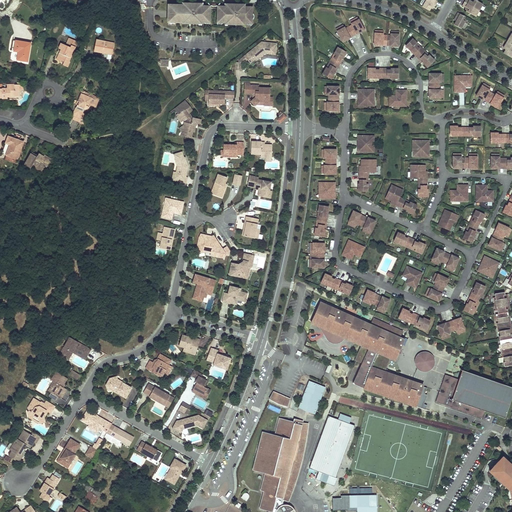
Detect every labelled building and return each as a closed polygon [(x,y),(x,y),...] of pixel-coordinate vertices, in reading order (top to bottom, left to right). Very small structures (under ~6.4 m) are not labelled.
[(437,1),(435,0),(429,0),(428,0),(426,0),(422,7),(429,10),(431,7),(432,8),(433,6),(434,7),(437,1)] [(483,4),(476,0),(474,0),(473,2),(472,1),(469,0),(465,0),(464,2),(479,10),(483,4)] [(479,10),(464,2),(462,5),(468,9),(469,9),(467,12),(475,17),(479,10)] [(200,3),(196,3),(196,4),(190,4),(190,3),(186,3),(186,5),(184,5),(176,5),(172,5),(172,8),(168,7),(168,20),(172,20),(172,22),(176,22),(176,23),(183,23),(183,22),(186,22),(186,24),(189,24),(189,23),(196,23),(196,24),(200,24),(200,22),(202,22),(202,21),(210,22),(210,7),(206,7),(203,7),(203,6),(200,6),(200,3)] [(245,7),(242,7),(242,4),(239,4),(239,5),(235,5),(232,5),(232,4),(229,4),(228,6),(226,6),(226,7),(223,7),(223,8),(218,8),(218,22),(225,22),(228,22),(228,24),(232,25),(232,24),(238,24),(238,25),(242,25),(242,23),(245,23),(245,22),(252,22),(253,8),(248,8),(245,8),(245,7)] [(465,16),(458,13),(455,19),(456,19),(455,21),(456,22),(454,25),(461,29),(465,21),(463,20),(465,16)] [(359,33),(364,30),(358,20),(351,24),(352,25),(348,27),(352,34),(357,31),(359,33)] [(342,42),(348,39),(347,37),(352,34),(348,27),(345,29),(344,27),(337,31),(342,42)] [(380,43),(386,43),(386,35),(383,35),(383,33),(374,33),(374,45),(380,45),(380,43)] [(392,46),(398,46),(399,34),(390,34),(390,35),(386,35),(386,43),(392,44),(392,46)] [(94,51),(98,52),(102,52),(103,50),(112,52),(114,43),(96,39),(94,51)] [(416,57),(422,50),(420,48),(419,49),(416,46),(417,45),(418,44),(412,39),(405,46),(411,51),(412,50),(415,53),(413,54),(416,57)] [(19,52),(14,51),(16,41),(13,40),(10,61),(27,64),(28,61),(17,60),(19,52)] [(62,54),(60,53),(57,60),(61,62),(62,60),(64,61),(64,62),(63,65),(68,67),(70,61),(69,61),(78,41),(75,40),(73,45),(72,46),(71,45),(70,47),(61,43),(59,48),(61,49),(63,50),(62,54)] [(19,52),(17,60),(28,61),(31,43),(16,41),(14,51),(19,52)] [(511,43),(508,41),(503,48),(509,51),(507,55),(511,57),(511,43)] [(276,44),(261,42),(244,56),(247,60),(250,63),(254,60),(261,54),(265,54),(275,55),(276,44)] [(346,53),(337,48),(334,54),(335,55),(336,56),(334,59),(333,58),(331,61),(338,66),(340,62),(339,61),(341,58),(342,59),(346,53)] [(427,67),(434,60),(429,55),(428,56),(427,57),(424,54),(425,53),(422,50),(416,57),(419,59),(420,58),(423,61),(422,62),(427,67)] [(247,60),(244,56),(239,61),(239,63),(241,63),(241,64),(247,60)] [(338,66),(331,61),(329,65),(330,66),(328,69),(327,68),(326,67),(322,74),(331,79),(335,72),(333,71),(335,68),(336,69),(338,66)] [(367,68),(367,78),(375,78),(375,77),(375,76),(379,76),(379,77),(383,77),(383,68),(379,68),(379,70),(375,70),(375,68),(367,68)] [(383,77),(387,77),(387,76),(390,76),(390,77),(390,78),(398,78),(398,69),(390,69),(390,70),(387,70),(387,69),(383,68),(383,77)] [(431,80),(431,86),(439,86),(439,82),(441,82),(441,74),(429,73),(429,80),(431,80)] [(463,85),(465,85),(465,86),(471,86),(471,77),(465,77),(465,76),(454,76),(454,92),(462,92),(463,85)] [(0,98),(7,98),(7,97),(7,95),(10,95),(10,97),(19,96),(19,90),(19,84),(7,85),(7,88),(0,88),(0,98)] [(264,102),(264,105),(264,106),(270,106),(270,97),(270,88),(259,88),(259,85),(245,85),(244,94),(253,94),(255,94),(255,98),(253,100),(251,102),(255,106),(256,105),(259,102),(264,102)] [(328,98),(336,99),(337,92),(339,93),(339,86),(327,86),(327,95),(328,95),(328,98)] [(429,92),(429,98),(440,98),(441,90),(439,90),(439,86),(431,86),(431,92),(429,92)] [(482,97),(487,100),(492,93),(488,91),(489,90),(482,86),(476,96),(481,99),(482,97)] [(374,90),(358,89),(358,98),(360,98),(360,100),(358,100),(358,106),(372,106),(372,100),(374,100),(374,90)] [(214,91),(205,90),(205,100),(208,100),(209,94),(214,94),(214,91)] [(406,106),(406,90),(398,90),(398,97),(396,97),(396,96),(389,96),(389,105),(395,105),(395,106),(406,106)] [(87,103),(95,107),(99,98),(83,91),(78,102),(80,102),(78,105),(77,104),(73,114),(74,115),(75,114),(81,116),(83,118),(85,114),(82,112),(87,103)] [(234,91),(214,91),(214,94),(209,94),(208,100),(208,106),(214,106),(215,104),(219,104),(224,104),(224,99),(234,100),(234,91)] [(492,105),(497,108),(503,98),(496,94),(495,95),(492,93),(487,100),(493,103),(492,105)] [(481,99),(492,105),(493,103),(487,100),(482,97),(481,99)] [(338,111),(339,105),(336,105),(336,99),(328,98),(328,102),(327,102),(326,111),(338,111)] [(192,118),(189,113),(192,111),(189,107),(185,101),(175,108),(177,112),(178,114),(183,121),(184,123),(187,123),(185,130),(187,130),(185,136),(186,136),(184,142),(192,143),(193,137),(192,137),(193,132),(194,132),(196,125),(196,123),(197,123),(200,124),(201,121),(200,120),(192,118)] [(465,127),(457,127),(457,126),(450,126),(450,136),(457,136),(457,135),(457,134),(461,134),(461,135),(465,135),(465,127)] [(465,135),(469,135),(469,134),(473,134),(473,135),(473,136),(480,136),(480,126),(473,126),(473,127),(465,127),(465,135)] [(498,133),(490,133),(490,143),(498,143),(498,142),(498,140),(501,140),(501,142),(506,142),(506,134),(498,134),(498,133)] [(8,136),(6,143),(10,145),(6,155),(16,158),(17,159),(24,142),(8,136)] [(374,136),(357,136),(357,144),(360,144),(360,146),(357,146),(357,152),(372,152),(372,146),(374,146),(374,136)] [(429,149),(429,141),(413,141),(412,151),(414,151),(414,157),(429,157),(429,151),(426,151),(426,149),(429,149)] [(237,145),(223,144),(223,150),(221,150),(221,153),(223,153),(223,154),(231,154),(231,157),(237,157),(237,155),(243,155),(244,143),(237,142),(237,145)] [(261,142),(252,142),(251,154),(261,154),(261,157),(265,157),(265,161),(272,161),(272,145),(265,144),(261,144),(261,142)] [(336,156),(336,149),(324,149),(324,158),(325,158),(325,162),(333,162),(333,156),(336,156)] [(189,166),(186,158),(185,158),(183,152),(174,155),(176,161),(175,161),(177,167),(176,169),(176,172),(177,173),(176,176),(175,181),(186,184),(188,178),(186,177),(188,171),(186,171),(187,168),(188,168),(189,166)] [(25,164),(31,168),(32,166),(37,168),(38,166),(43,169),(45,166),(47,167),(52,159),(49,157),(47,160),(43,157),(44,156),(39,154),(38,155),(37,157),(31,154),(25,164)] [(465,166),(465,158),(461,158),(461,157),(453,156),(453,168),(459,168),(459,166),(465,166)] [(477,168),(477,157),(469,157),(469,158),(465,158),(465,166),(471,166),(471,168),(477,168)] [(497,166),(503,166),(503,158),(499,158),(499,157),(491,157),(491,169),(497,169),(497,166)] [(503,158),(503,166),(511,166),(511,168),(511,167),(511,157),(511,158),(511,160),(507,160),(507,158),(503,158)] [(361,160),(361,166),(361,172),(359,172),(359,176),(367,176),(367,172),(374,172),(374,167),(376,167),(376,160),(361,160)] [(333,168),(333,162),(325,162),(325,165),(324,165),(324,174),(335,174),(336,168),(333,168)] [(425,171),(425,165),(410,165),(410,172),(412,172),(412,178),(413,178),(419,178),(418,181),(427,182),(427,178),(425,178),(425,171)] [(227,177),(218,174),(212,190),(219,192),(219,191),(224,192),(225,187),(224,187),(225,184),(227,177)] [(240,185),(242,176),(234,175),(233,183),(240,185)] [(271,182),(258,180),(258,178),(249,176),(247,187),(255,188),(259,189),(262,190),(261,196),(263,196),(263,197),(270,199),(272,191),(269,191),(271,182)] [(365,180),(367,180),(367,176),(359,176),(359,184),(358,184),(358,191),(368,191),(368,184),(367,184),(365,184),(365,180)] [(427,182),(418,181),(418,186),(420,186),(420,189),(418,189),(418,197),(427,197),(428,189),(426,189),(427,182)] [(335,191),(335,183),(319,183),(319,193),(321,193),(321,199),(335,199),(335,193),(333,193),(333,191),(335,191)] [(399,198),(402,192),(397,190),(398,188),(391,185),(385,198),(391,201),(396,203),(395,205),(399,207),(402,199),(399,198)] [(459,192),(457,192),(457,191),(450,191),(450,200),(456,200),(456,201),(467,201),(467,185),(459,185),(459,192)] [(484,185),(476,185),(476,201),(487,201),(487,200),(493,200),(493,192),(487,192),(486,192),(484,192),(484,185)] [(262,190),(259,189),(255,188),(254,190),(259,190),(258,196),(263,197),(263,196),(261,196),(262,190)] [(171,219),(173,213),(173,211),(175,212),(174,213),(180,215),(183,202),(177,201),(177,203),(170,201),(170,199),(165,198),(161,217),(171,219)] [(402,199),(399,207),(406,210),(406,211),(413,214),(417,205),(410,202),(409,203),(409,204),(405,203),(406,201),(402,199)] [(506,205),(503,212),(511,216),(511,215),(511,199),(510,199),(507,206),(506,205)] [(328,207),(319,205),(318,213),(319,213),(320,213),(319,217),(318,216),(317,220),(326,222),(327,218),(325,218),(326,214),(327,214),(328,207)] [(458,216),(445,210),(438,225),(446,228),(447,224),(451,226),(453,221),(455,222),(458,216)] [(484,215),(475,210),(472,217),(473,218),(474,218),(473,222),(472,221),(470,225),(478,228),(480,225),(478,224),(480,221),(481,221),(484,215)] [(358,213),(353,211),(348,222),(356,225),(356,224),(360,225),(363,218),(358,216),(358,213)] [(258,219),(246,217),(245,222),(246,222),(245,230),(243,230),(242,235),(254,238),(256,229),(258,219)] [(369,220),(363,218),(360,225),(363,227),(363,228),(370,232),(375,221),(370,218),(369,220)] [(326,222),(317,220),(317,224),(318,225),(318,228),(316,228),(315,228),(314,235),(324,237),(325,229),(323,229),(324,225),(325,226),(326,222)] [(495,235),(503,239),(504,235),(506,236),(509,228),(498,223),(496,229),(498,230),(495,235)] [(478,228),(470,225),(468,228),(470,229),(468,232),(467,231),(466,231),(462,238),(471,242),(475,235),(473,234),(475,231),(476,232),(478,228)] [(175,229),(164,227),(163,233),(158,232),(157,240),(161,241),(163,243),(164,243),(164,246),(165,249),(171,250),(172,246),(171,244),(172,238),(173,238),(175,229)] [(397,233),(393,242),(400,245),(401,244),(401,243),(405,244),(404,245),(408,247),(411,239),(408,237),(407,239),(404,237),(404,236),(397,233)] [(216,243),(212,238),(210,239),(205,238),(206,236),(200,235),(200,238),(199,238),(196,249),(197,249),(198,253),(204,252),(205,251),(211,252),(210,255),(224,258),(224,255),(228,256),(229,251),(227,247),(222,250),(217,242),(216,243)] [(488,245),(499,250),(502,243),(501,242),(503,239),(495,235),(493,241),(491,240),(488,245)] [(411,239),(408,247),(412,248),(412,247),(415,249),(415,250),(414,251),(421,254),(425,245),(418,242),(418,243),(414,242),(415,240),(411,239)] [(348,240),(342,255),(349,258),(352,252),(354,253),(354,254),(360,256),(364,248),(358,246),(358,245),(348,240)] [(324,243),(312,243),(312,252),(314,252),(314,256),(322,256),(322,250),(324,250),(324,243)] [(437,248),(432,259),(439,263),(440,261),(444,263),(447,255),(441,253),(442,251),(437,248)] [(249,262),(251,255),(244,254),(243,260),(243,261),(239,264),(237,264),(231,263),(229,275),(247,279),(248,277),(246,274),(247,268),(250,266),(251,262),(249,262)] [(252,266),(254,256),(251,255),(249,262),(251,262),(250,266),(247,268),(246,274),(248,277),(249,269),(252,266)] [(447,255),(444,263),(447,264),(446,266),(454,269),(459,258),(453,256),(452,258),(447,255)] [(322,256),(314,256),(314,259),(312,259),(312,268),(324,268),(324,262),(322,262),(322,256)] [(481,263),(477,271),(492,278),(496,269),(495,268),(497,262),(484,256),(482,261),(484,262),(483,264),(481,263)] [(264,268),(265,257),(258,257),(257,267),(264,268)] [(409,278),(409,277),(411,278),(408,285),(416,288),(422,273),(412,269),(412,270),(406,267),(403,275),(409,278)] [(214,280),(194,273),(191,280),(196,282),(198,283),(197,287),(194,286),(190,297),(198,300),(200,295),(201,296),(204,290),(210,292),(214,280)] [(328,286),(328,285),(329,284),(332,285),(331,286),(335,288),(338,280),(335,278),(334,280),(331,279),(332,277),(325,274),(321,283),(328,286)] [(449,279),(438,274),(434,282),(436,282),(434,286),(442,289),(444,284),(446,285),(449,279)] [(338,280),(335,288),(339,290),(339,288),(342,290),(342,291),(341,292),(348,295),(352,286),(345,283),(345,285),(341,283),(342,282),(338,280)] [(470,297),(478,300),(479,296),(478,296),(480,293),(481,293),(482,294),(485,287),(476,283),(473,290),(474,290),(473,294),(471,293),(470,297)] [(241,289),(230,286),(228,294),(225,293),(222,302),(230,304),(230,303),(231,302),(235,303),(237,298),(246,300),(248,293),(240,292),(241,289)] [(442,289),(434,286),(433,289),(431,289),(428,296),(439,301),(441,296),(439,295),(442,289)] [(367,290),(362,301),(370,304),(371,303),(374,304),(377,297),(372,294),(373,292),(367,290)] [(494,304),(509,302),(508,296),(504,297),(504,296),(505,296),(505,292),(495,294),(495,298),(493,298),(494,304)] [(377,297),(374,304),(378,306),(377,307),(385,311),(390,300),(384,297),(383,300),(377,297)] [(463,310),(472,315),(476,308),(475,307),(473,306),(475,303),(476,304),(478,300),(470,297),(468,300),(470,301),(468,304),(467,303),(463,310)] [(370,325),(320,302),(311,323),(316,325),(345,338),(361,345),(355,360),(362,363),(353,383),(364,388),(420,408),(425,394),(421,393),(423,386),(423,385),(385,372),(391,358),(395,360),(404,340),(400,338),(403,332),(373,318),(370,325)] [(509,302),(494,304),(495,311),(497,310),(498,314),(508,313),(507,310),(506,310),(506,308),(510,308),(509,302)] [(402,309),(398,318),(405,321),(406,320),(406,318),(410,320),(409,321),(413,323),(416,315),(413,313),(412,315),(409,313),(409,312),(402,309)] [(498,314),(495,314),(496,319),(498,318),(498,323),(496,324),(497,328),(510,326),(509,320),(508,321),(507,317),(508,317),(508,313),(498,314)] [(416,315),(413,323),(416,325),(417,323),(420,325),(420,326),(419,327),(426,330),(430,321),(423,318),(423,319),(419,318),(420,317),(416,315)] [(449,324),(452,332),(456,330),(456,332),(464,329),(460,318),(454,320),(455,322),(449,324)] [(437,326),(441,337),(449,334),(448,333),(452,332),(449,324),(444,326),(443,324),(437,326)] [(344,339),(345,338),(316,325),(317,325),(318,326),(322,332),(324,334),(327,339),(328,341),(330,342),(332,343),(333,344),(335,344),(337,344),(339,343),(341,342),(343,341),(343,340),(344,339)] [(510,326),(497,328),(498,332),(500,332),(500,336),(499,337),(499,341),(511,339),(511,335),(510,335),(509,331),(511,331),(510,326)] [(192,340),(189,339),(190,338),(182,335),(178,347),(183,349),(188,350),(187,354),(194,356),(199,340),(192,338),(192,339),(192,340)] [(82,354),(86,348),(69,338),(59,356),(66,360),(70,352),(72,353),(74,350),(82,354)] [(511,339),(499,341),(500,345),(502,344),(502,349),(500,350),(501,354),(511,352),(511,346),(511,347),(511,343),(511,342),(511,339)] [(85,360),(90,350),(86,348),(82,354),(74,350),(72,353),(85,360)] [(210,349),(207,357),(214,360),(213,362),(212,366),(226,371),(230,359),(217,354),(218,351),(210,349)] [(415,358),(415,360),(414,363),(415,365),(416,367),(417,369),(418,370),(421,372),(423,372),(425,372),(427,372),(429,371),(432,369),(434,366),(435,362),(435,360),(434,358),(433,356),(431,354),(429,353),(428,352),(424,352),(421,352),(419,353),(416,356),(415,358)] [(511,352),(501,354),(502,358),(504,358),(505,363),(503,363),(503,367),(511,365),(511,352)] [(170,361),(159,355),(157,360),(158,360),(156,363),(155,362),(154,365),(152,364),(149,362),(145,369),(157,376),(159,374),(162,373),(163,374),(165,375),(169,367),(168,366),(170,361)] [(194,370),(190,376),(196,379),(194,382),(196,383),(191,392),(196,394),(197,391),(207,396),(210,391),(205,388),(208,382),(200,378),(202,375),(194,370)] [(505,418),(511,398),(511,387),(462,370),(459,379),(445,375),(436,402),(443,404),(444,401),(448,402),(447,406),(482,418),(485,411),(505,418)] [(64,384),(67,379),(56,371),(50,380),(53,381),(56,383),(51,393),(57,397),(61,399),(66,390),(64,388),(62,387),(64,384)] [(116,392),(116,393),(125,399),(131,389),(117,381),(116,377),(109,379),(110,382),(108,385),(105,385),(107,391),(110,390),(112,390),(116,392)] [(173,389),(183,382),(180,378),(170,385),(173,389)] [(51,393),(56,383),(53,381),(47,391),(51,393)] [(315,414),(325,387),(309,381),(299,408),(315,414)] [(148,384),(143,392),(149,396),(149,397),(164,405),(169,396),(148,384)] [(197,391),(196,394),(205,399),(207,396),(197,391)] [(290,400),(273,392),(269,398),(288,406),(290,400)] [(173,398),(169,396),(164,405),(168,407),(173,398)] [(28,418),(31,418),(34,417),(38,420),(39,423),(44,422),(43,418),(42,415),(44,413),(45,413),(46,412),(47,412),(50,414),(54,406),(46,401),(44,404),(41,403),(41,404),(33,399),(27,408),(28,412),(27,412),(28,418)] [(182,403),(178,410),(184,414),(186,410),(188,406),(182,403)] [(97,418),(93,416),(94,415),(87,411),(81,421),(89,425),(87,428),(94,432),(97,428),(99,429),(103,431),(108,423),(97,417),(97,418)] [(348,423),(350,417),(341,414),(339,419),(348,423)] [(176,421),(172,429),(179,433),(182,427),(181,425),(185,424),(186,428),(193,427),(193,425),(195,424),(196,426),(197,425),(203,429),(208,420),(199,415),(176,421)] [(355,425),(348,423),(339,419),(330,416),(325,431),(327,431),(325,437),(321,436),(309,468),(319,471),(336,477),(341,464),(336,462),(338,457),(342,459),(355,425)] [(325,437),(327,431),(325,431),(330,416),(328,416),(321,436),(325,437)] [(270,511),(294,511),(294,510),(292,507),(289,505),(286,504),(283,505),(282,503),(284,499),(288,501),(296,478),(303,454),(307,424),(302,423),(298,422),(298,424),(295,423),(295,422),(284,419),(282,426),(278,425),(276,435),(266,433),(265,438),(265,439),(260,448),(259,453),(258,466),(257,471),(266,473),(261,491),(265,492),(260,509),(271,511),(270,511)] [(133,438),(124,433),(123,434),(122,433),(122,432),(114,427),(111,426),(107,434),(109,436),(112,437),(110,441),(118,446),(120,442),(129,447),(133,438)] [(40,436),(33,432),(30,436),(23,431),(17,440),(16,439),(14,442),(9,450),(11,451),(10,453),(11,453),(9,456),(14,459),(18,461),(20,459),(22,455),(21,454),(22,452),(23,452),(23,451),(24,450),(24,449),(28,448),(29,447),(29,448),(33,441),(36,442),(40,436)] [(81,445),(71,439),(65,449),(66,450),(64,454),(63,453),(60,457),(62,459),(60,463),(66,467),(68,463),(71,464),(76,456),(74,455),(81,445)] [(150,448),(141,442),(136,451),(152,460),(157,451),(151,448),(151,450),(149,449),(150,448)] [(94,460),(99,452),(97,451),(93,448),(91,447),(86,456),(94,460)] [(511,511),(511,468),(511,465),(503,457),(498,462),(492,468),(495,471),(494,473),(495,474),(499,478),(505,483),(508,486),(509,484),(511,487),(511,489),(511,511)] [(186,465),(175,459),(169,468),(170,469),(168,474),(170,475),(167,481),(174,485),(179,476),(178,475),(179,473),(180,474),(181,474),(186,465)] [(337,478),(336,477),(319,471),(316,479),(334,485),(337,478)] [(499,478),(495,474),(493,476),(503,485),(505,483),(499,478)] [(54,476),(52,475),(49,480),(47,478),(39,491),(42,493),(39,497),(43,499),(45,495),(48,497),(59,479),(58,479),(54,476)] [(82,489),(86,492),(89,486),(81,482),(79,486),(82,488),(82,489)] [(101,493),(89,486),(86,492),(89,493),(85,499),(94,505),(101,493)] [(376,511),(376,495),(341,496),(341,498),(333,498),(333,510),(347,510),(347,511),(357,511),(376,511)]
